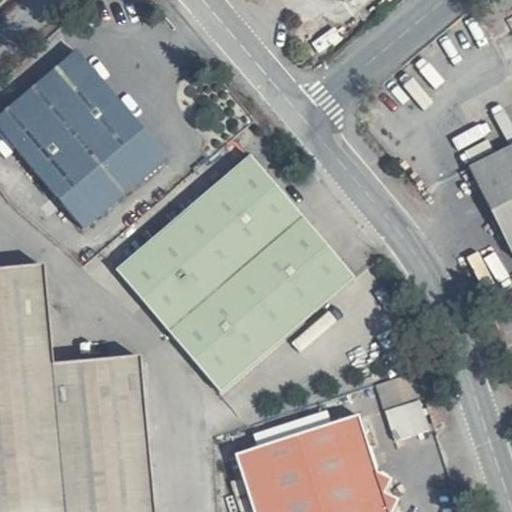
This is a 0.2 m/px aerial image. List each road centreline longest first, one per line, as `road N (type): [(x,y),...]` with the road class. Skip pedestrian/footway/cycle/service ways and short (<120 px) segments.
road 1 (unclassified): [(509,511),(435,282),(410,242),(303,121)]
road 2 (unclassified): [(303,121),(449,0)]
road 3 (unclassified): [(303,121),(185,0)]
